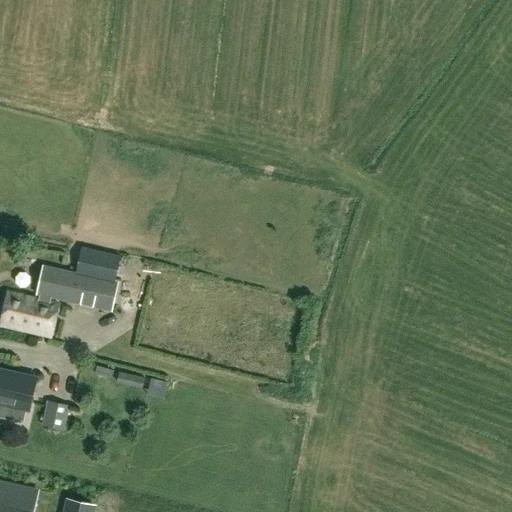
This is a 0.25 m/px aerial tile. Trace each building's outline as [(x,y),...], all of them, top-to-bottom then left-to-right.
[(43,294),(108,310),(121,257),(86,248),(78,280),(49,273),(43,294)] [(1,325),(52,336),(59,303),(9,292),(1,325)] [(0,403),(30,410),(37,378),(0,370),(0,403)] [(64,430),(70,406),(49,400),(43,425),(64,430)] [(20,511),(35,511),(40,492),(19,488),(14,511),(20,511)] [(94,511),(96,504),(71,499),(68,511),(94,511)]
